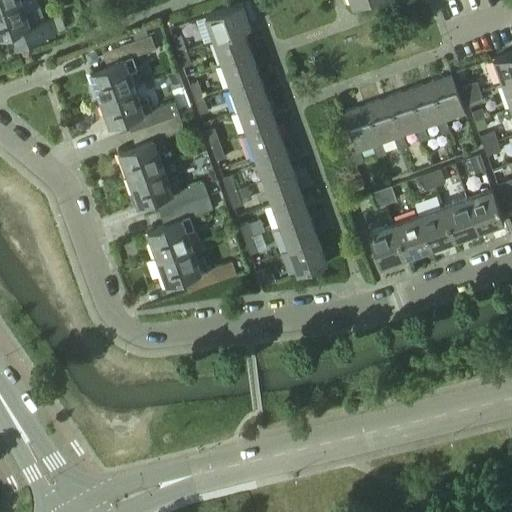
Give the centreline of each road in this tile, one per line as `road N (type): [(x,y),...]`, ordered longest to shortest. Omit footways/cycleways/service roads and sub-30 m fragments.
road 1 (residential): [(0,124),(66,192),(107,310),(124,327),(247,324),(365,305),(511,254)]
road 2 (tertiary): [(97,511),(234,463),(511,402)]
road 3 (tertiary): [(67,511),(0,398)]
